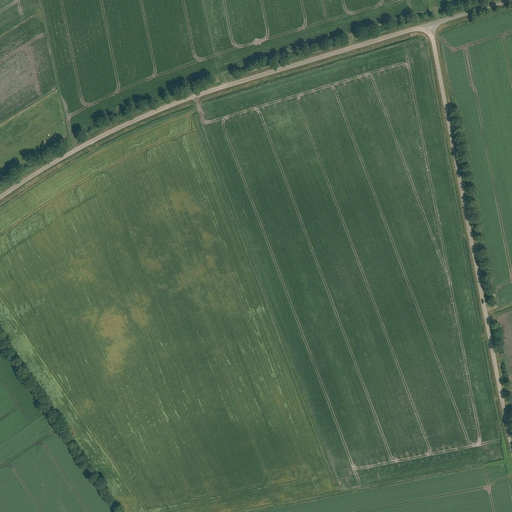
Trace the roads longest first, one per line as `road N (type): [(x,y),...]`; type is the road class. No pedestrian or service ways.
road 1 (unclassified): [(0,198),(174,104),(427,25)]
road 2 (unclassified): [(511,449),(427,25)]
